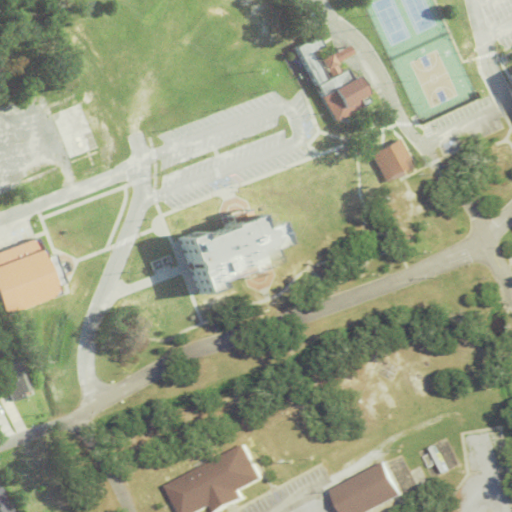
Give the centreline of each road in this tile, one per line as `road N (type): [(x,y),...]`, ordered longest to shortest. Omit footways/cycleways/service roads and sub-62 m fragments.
road 1 (residential): [(470,0),(484,55),(511,110),(485,240),(382,286),(186,353),(79,415)]
road 2 (residential): [(318,0),(363,45),(402,124),(464,196),(485,240)]
road 3 (residential): [(135,132),(139,201),(87,350),(98,404)]
road 4 (residential): [(0,219),(141,163)]
